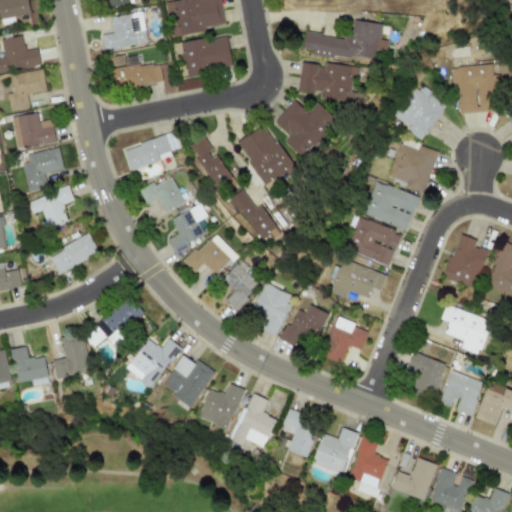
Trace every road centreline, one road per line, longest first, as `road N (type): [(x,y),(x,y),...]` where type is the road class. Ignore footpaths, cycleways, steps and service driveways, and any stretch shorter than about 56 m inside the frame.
road 1 (residential): [(60,0),(99,178),(137,259),(171,296),(266,364),(511,461)]
road 2 (residential): [(367,405),(443,221),(479,204),(511,215)]
road 3 (residential): [(88,126),(261,90),(265,70),(249,0)]
road 4 (residential): [(0,319),(68,304),(137,259)]
